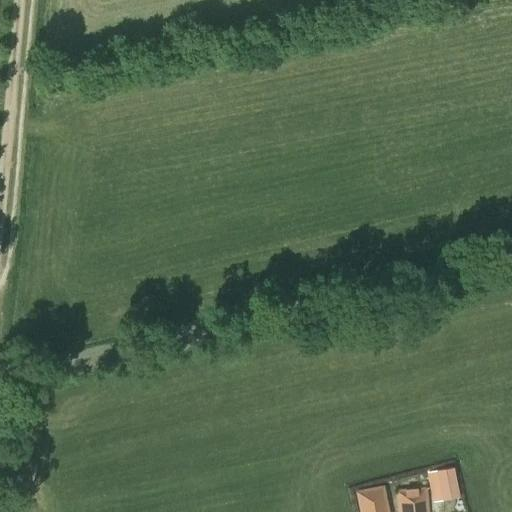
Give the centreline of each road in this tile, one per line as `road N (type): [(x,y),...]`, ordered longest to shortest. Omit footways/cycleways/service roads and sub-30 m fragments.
road 1 (unclassified): [(0,377),(511,254)]
road 2 (track): [(0,200),(17,0)]
